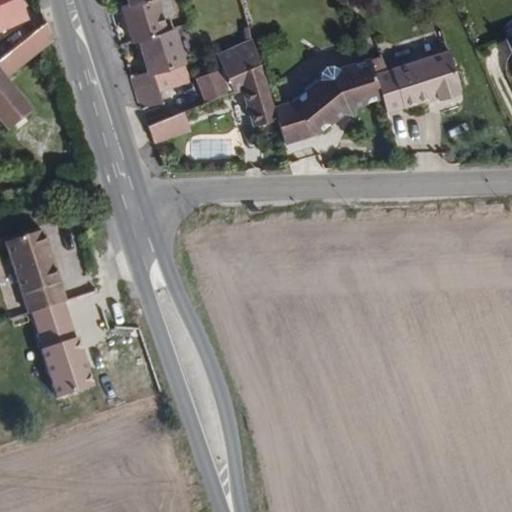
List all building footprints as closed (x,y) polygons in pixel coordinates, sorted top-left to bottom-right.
[(0,0),(0,33),(28,21),(19,0),(0,0)] [(177,30),(171,13),(165,15),(159,0),(152,0),(131,6),(123,8),(135,44),(143,41),(177,30)] [(12,80),(56,46),(49,27),(0,66),(0,98),(16,86),(12,80)] [(185,57),(177,30),(143,41),(152,71),(131,78),(141,112),(163,105),(158,86),(185,77),(180,59),(185,57)] [(272,106),(254,46),(220,59),(231,90),(241,87),(254,127),(276,120),(272,106)] [(462,94),(449,55),(377,81),(384,99),(390,117),(438,103),(439,107),(457,101),(456,97),(462,94)] [(231,90),(220,59),(211,62),(215,71),(223,93),(231,90)] [(355,108),(384,99),(377,81),(371,62),(345,71),(328,66),(323,77),(325,82),(295,100),(312,132),(342,114),(351,118),(355,108)] [(223,93),(215,71),(199,76),(208,100),(223,93)] [(40,116),(16,86),(0,98),(0,123),(12,138),(40,116)] [(312,132),(295,100),(284,103),(296,138),(312,132)] [(296,138),(284,103),(272,106),(276,120),(283,141),(296,138)] [(193,127),(187,110),(152,127),(156,141),(193,127)] [(69,301),(44,229),(3,242),(28,315),(69,301)]
